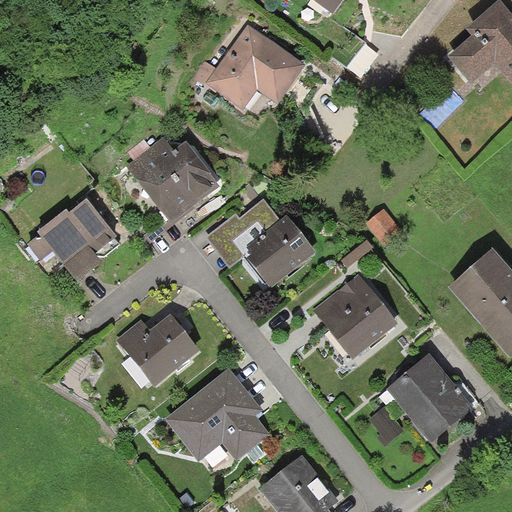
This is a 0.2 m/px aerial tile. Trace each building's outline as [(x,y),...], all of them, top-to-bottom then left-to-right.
[(345,0),(311,0),(333,16),(345,0)] [(511,13),(500,0),(466,29),(472,36),(448,57),(472,85),(496,64),(511,82),(511,13)] [(277,45),(248,25),(216,70),(206,84),(244,110),(259,89),(280,104),(307,66),(277,45)] [(206,84),(216,70),(205,61),(192,78),(204,86),(206,84)] [(162,139),(126,167),(172,225),(221,187),(201,163),(186,143),(173,154),(162,139)] [(40,236),(28,246),(41,262),(53,253),(78,284),(102,265),(95,256),(104,249),(117,239),(87,200),(69,214),(67,210),(37,233),(40,236)] [(316,253),(287,216),(280,221),(264,200),(240,218),(237,213),(205,238),(229,269),(245,257),(270,289),(316,253)] [(384,210),(366,224),(384,246),(402,232),(384,210)] [(511,271),(493,249),(448,289),(510,358),(511,356),(511,271)] [(399,325),(359,274),(347,284),(313,310),(353,361),(399,325)] [(151,331),(141,320),(116,340),(155,388),(200,352),(182,329),(171,315),(151,331)] [(451,382),(430,355),(387,389),(431,444),(473,410),(451,382)] [(255,402),(228,369),(165,419),(199,462),(222,443),(237,461),(270,435),(256,418),(263,412),(255,402)] [(302,456),(261,488),(280,511),(329,511),(328,510),(338,502),(327,488),(302,456)]
